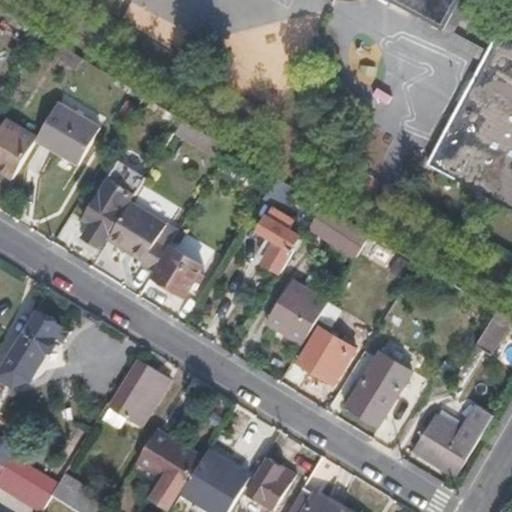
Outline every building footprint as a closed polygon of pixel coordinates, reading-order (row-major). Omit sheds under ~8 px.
[(388,0),(430,22),(443,30),(445,30),(460,0),(388,0)] [(14,17),(0,8),(0,21),(8,26),(35,43),(41,34),(14,17)] [(439,38),(443,30),(430,22),(425,31),(439,38)] [(511,44),(497,36),(433,158),(429,165),(511,208),(511,44)] [(58,101),(38,135),(35,139),(79,165),(101,127),(58,101)] [(118,118),(127,123),(136,108),(126,103),(118,118)] [(176,129),(181,120),(157,105),(152,114),(176,129)] [(0,169),(13,178),(35,139),(38,135),(0,111),(0,169)] [(220,163),(228,149),(181,120),(176,129),(172,134),(220,163)] [(134,192),(136,193),(141,186),(115,170),(82,221),(89,226),(82,237),(99,248),(134,192)] [(295,199),(318,213),(323,206),(276,177),(254,213),(265,220),(259,231),(268,236),(260,248),(268,252),(263,262),(281,273),(303,236),(290,229),(296,219),(286,214),(295,199)] [(142,262),(154,270),(169,246),(177,233),(165,226),(129,204),(108,239),(143,260),(142,262)] [(355,259),(369,235),(337,215),(323,206),(318,213),(308,231),(355,259)] [(171,246),(153,276),(185,296),(203,265),(171,246)] [(303,345),(329,302),(292,280),(269,316),(279,322),(276,328),(303,345)] [(65,327),(38,311),(0,372),(0,377),(15,386),(31,382),(65,327)] [(511,322),(511,321),(497,313),(476,347),(491,356),(511,322)] [(266,322),(276,328),(279,322),(269,316),(266,322)] [(351,356),(347,353),(352,345),(319,327),(299,362),(330,380),(334,372),(339,375),(351,356)] [(111,406),(144,428),(173,382),(139,361),(111,406)] [(398,363),(392,373),(372,361),(347,405),(380,425),(412,371),(398,363)] [(436,414),(414,451),(456,476),(479,440),(494,414),(477,404),(462,430),(436,414)] [(203,455),(159,428),(139,460),(167,477),(153,499),(170,510),(203,455)] [(0,463),(5,467),(15,450),(0,440),(0,463)] [(270,458),(248,494),(275,511),(298,475),(270,458)] [(52,496),(59,484),(17,459),(10,470),(52,496)] [(209,511),(230,511),(245,487),(203,461),(182,495),(209,511)] [(0,488),(38,511),(41,511),(52,496),(10,470),(6,467),(0,476),(0,488)] [(52,496),(78,511),(106,511),(112,504),(64,475),(59,484),(52,496)] [(345,511),(304,488),(289,511),(345,511)]
